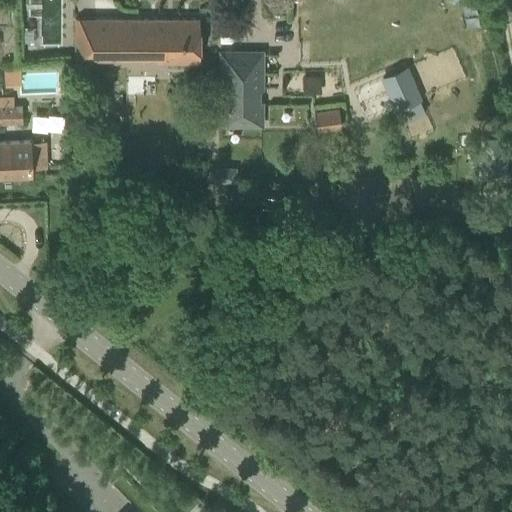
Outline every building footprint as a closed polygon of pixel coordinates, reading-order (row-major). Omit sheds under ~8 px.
[(156,62),(199,62),(199,18),(75,18),(75,57),(156,57),(156,62)] [(220,124),(260,125),(261,52),(221,52),(220,124)] [(0,84),(22,84),(22,92),(58,92),(59,73),(18,72),(18,67),(1,67),(0,84)] [(383,78),(391,96),(396,107),(418,98),(405,68),(383,78)] [(0,105),(0,124),(23,123),(21,104),(0,105)] [(314,111),(316,130),(341,126),(338,108),(314,111)] [(31,115),(31,128),(60,127),(60,115),(31,115)] [(30,165),(42,164),(41,139),(0,141),(0,176),(30,175),(30,165)] [(278,197),(277,226),(290,227),(292,198),(278,197)]
